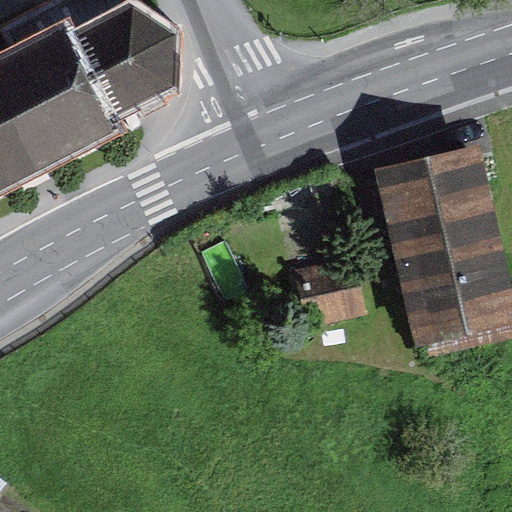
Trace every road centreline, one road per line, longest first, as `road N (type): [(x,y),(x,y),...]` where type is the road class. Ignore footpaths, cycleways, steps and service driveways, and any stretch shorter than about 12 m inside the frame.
road 1 (secondary): [(0,275),(275,142)]
road 2 (secondary): [(275,142),(511,56)]
road 3 (residential): [(275,142),(205,0)]
